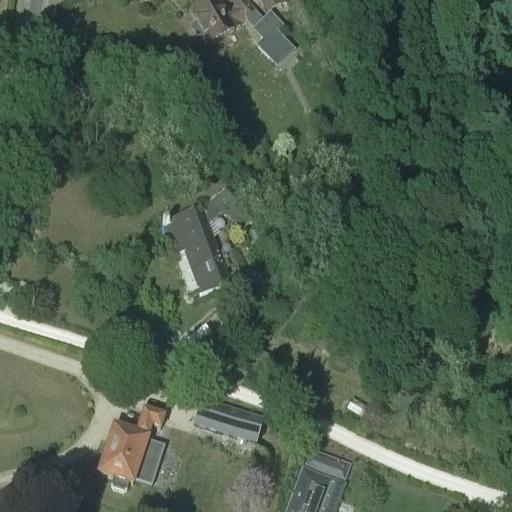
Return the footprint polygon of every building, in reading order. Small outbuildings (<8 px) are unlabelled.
[(245,24),(245,23),(264,43),(258,49),(274,66),(292,50),(276,34),(282,29),(269,16),(262,23),(239,0),(221,0),(233,12),(223,17),(215,2),(216,1),(216,0),(187,16),(187,17),(190,16),(195,26),(190,31),(195,39),(202,38),(208,49),(233,35),(232,33),(240,29),(238,27),(244,24),(245,24)] [(288,3),(286,0),(258,0),(264,13),(288,3)] [(161,227),(163,231),(163,232),(189,301),(229,287),(207,228),(223,215),(239,234),(251,223),(246,216),(250,213),(242,205),(239,208),(225,192),(200,213),(161,227)] [(242,378),(250,358),(238,354),(232,374),(242,378)] [(275,363),(258,356),(249,380),(265,386),(275,363)] [(192,427),(255,447),(262,424),(200,403),(192,427)] [(159,432),(163,420),(143,414),(135,438),(113,431),(98,478),(112,482),(110,489),(112,493),(121,496),(126,493),(128,487),(132,488),(133,485),(150,490),(163,450),(146,444),(150,430),(159,432)] [(305,469),(343,483),(348,468),(310,454),(305,469)] [(287,511),(318,511),(329,484),(302,474),(287,511)]
